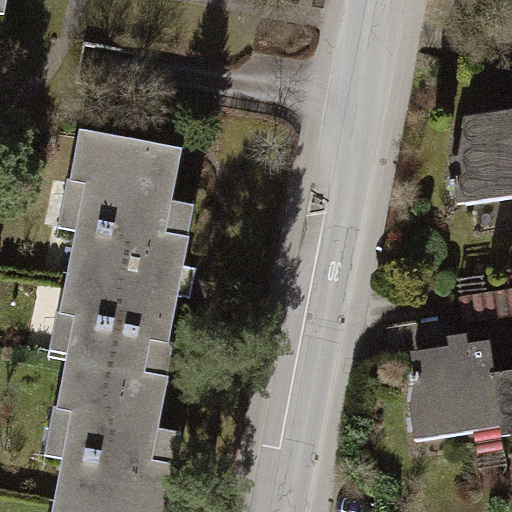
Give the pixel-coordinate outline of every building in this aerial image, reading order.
[(13,0),(0,0),(0,43),(5,45),(13,0)] [(511,115),(474,120),(465,157),(458,157),(464,210),(511,202),(511,115)] [(149,511),(203,162),(92,145),(36,511),(149,511)] [(454,349),(410,354),(421,440),(505,429),(498,375),(493,341),(474,343),(472,335),(453,337),(454,349)] [(511,372),(498,375),(505,429),(507,440),(511,439),(511,372)]
